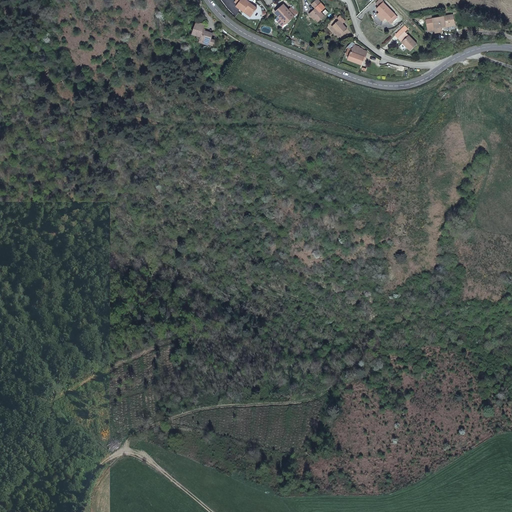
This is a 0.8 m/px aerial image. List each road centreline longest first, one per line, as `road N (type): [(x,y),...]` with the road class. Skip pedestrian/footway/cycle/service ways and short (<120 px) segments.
road 1 (secondary): [(208,0),(242,31),(366,82),(413,83),(443,65)]
road 2 (residential): [(443,65),(378,53),(360,35),(348,0)]
